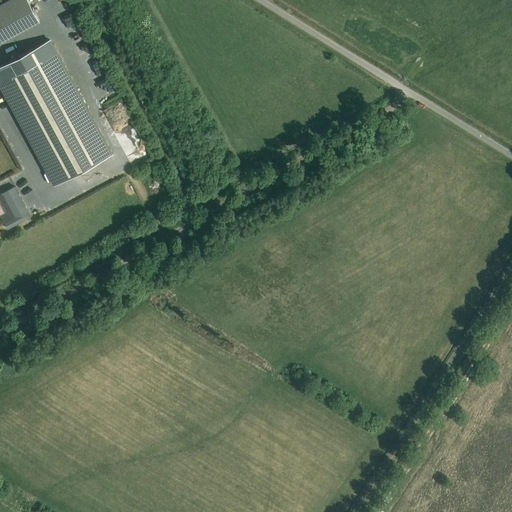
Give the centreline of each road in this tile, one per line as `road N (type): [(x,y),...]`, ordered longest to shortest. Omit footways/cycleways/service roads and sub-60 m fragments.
road 1 (track): [(409,91),(0,331)]
road 2 (unclassified): [(511,155),(261,0)]
road 3 (track): [(377,511),(511,299)]
